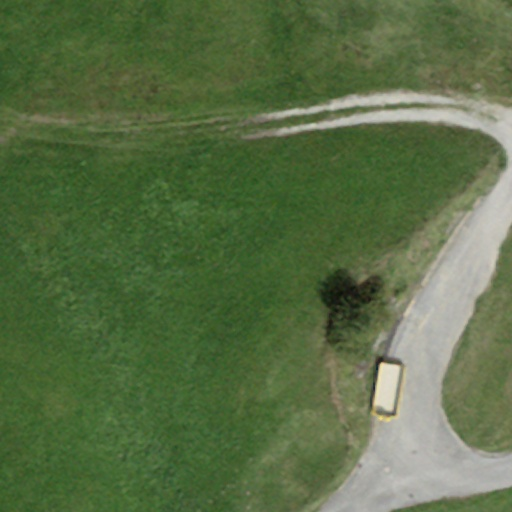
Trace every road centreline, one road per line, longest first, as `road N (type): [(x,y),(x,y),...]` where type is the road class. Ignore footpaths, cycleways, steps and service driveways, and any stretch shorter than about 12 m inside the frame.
road 1 (track): [(0,155),(437,111),(511,123)]
road 2 (unclassified): [(411,463),(418,363),(511,192)]
